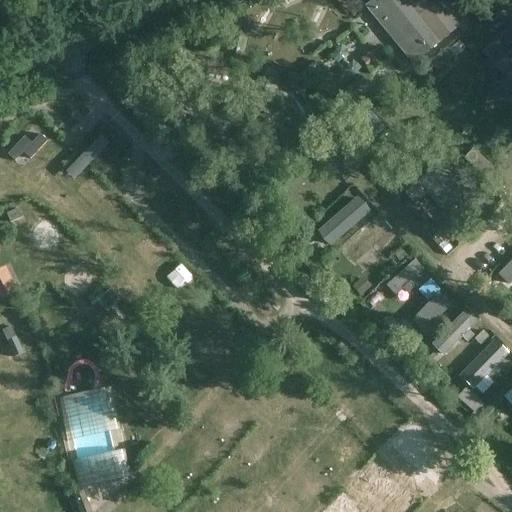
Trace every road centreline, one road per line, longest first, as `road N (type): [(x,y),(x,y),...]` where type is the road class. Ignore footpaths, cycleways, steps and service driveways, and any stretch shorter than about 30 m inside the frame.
road 1 (track): [(0,132),(14,112),(77,88),(290,295),(220,362)]
road 2 (track): [(257,327),(35,105)]
road 3 (track): [(0,79),(186,0)]
